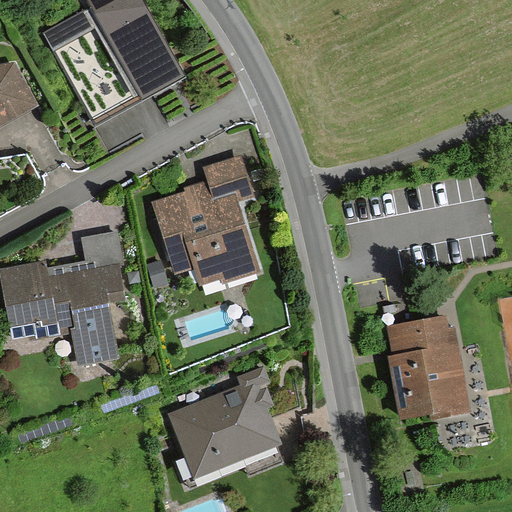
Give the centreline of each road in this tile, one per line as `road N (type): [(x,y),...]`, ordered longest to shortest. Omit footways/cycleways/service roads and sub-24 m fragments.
road 1 (residential): [(301,183),(370,511)]
road 2 (residential): [(265,85),(0,230)]
road 3 (unclassified): [(301,183),(511,115)]
